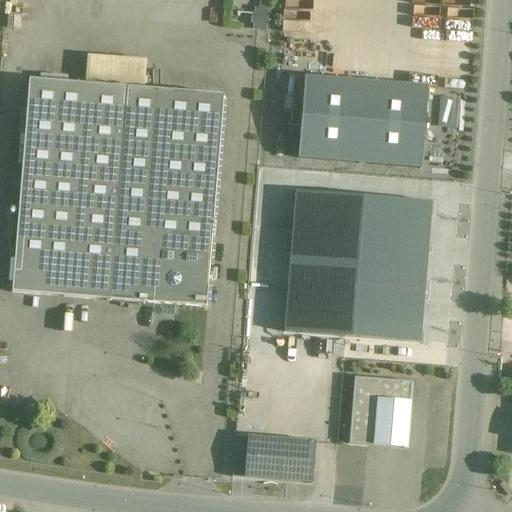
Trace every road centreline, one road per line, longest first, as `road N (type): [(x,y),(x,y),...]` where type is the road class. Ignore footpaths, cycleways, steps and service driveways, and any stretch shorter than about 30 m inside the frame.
road 1 (unclassified): [(465,511),(505,0)]
road 2 (unclassified): [(0,481),(225,511)]
